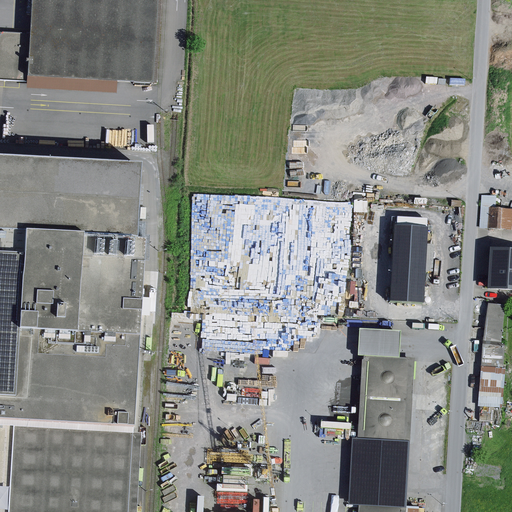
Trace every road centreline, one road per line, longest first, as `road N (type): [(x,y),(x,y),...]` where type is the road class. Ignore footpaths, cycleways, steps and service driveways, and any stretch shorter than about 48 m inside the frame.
road 1 (unclassified): [(487,0),(455,511)]
road 2 (unknown): [(466,341),(327,338),(314,356),(297,511)]
